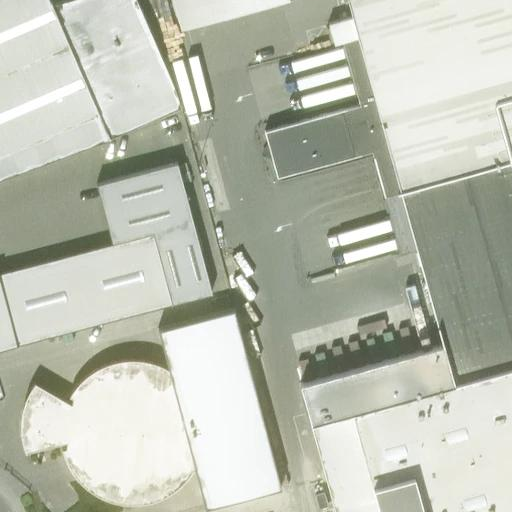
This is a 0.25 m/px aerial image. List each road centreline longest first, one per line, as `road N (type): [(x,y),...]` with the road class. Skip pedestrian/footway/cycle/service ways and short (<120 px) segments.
road 1 (unknown): [(301,511),(275,311),(253,213),(225,144),(219,95),(242,53),(329,0)]
road 2 (unknown): [(0,191),(134,143)]
